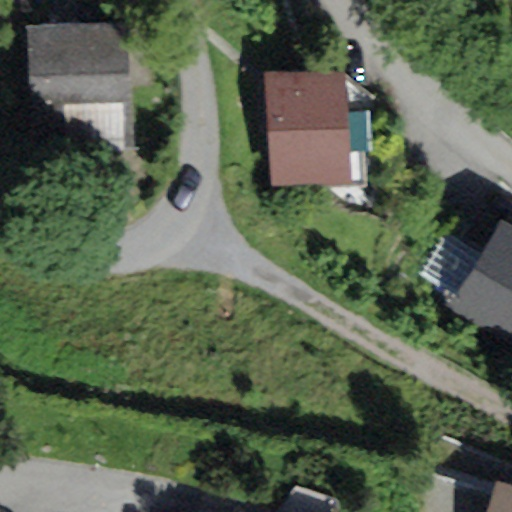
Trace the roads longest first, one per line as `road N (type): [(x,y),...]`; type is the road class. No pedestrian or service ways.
road 1 (track): [(174,0),(199,106),(199,182),(172,229),(141,248),(78,255),(9,241),(0,232)]
road 2 (track): [(511,399),(172,229)]
road 3 (track): [(511,169),(439,126),(344,0)]
